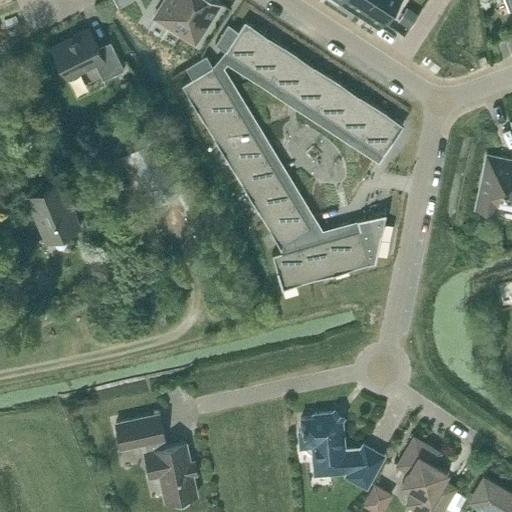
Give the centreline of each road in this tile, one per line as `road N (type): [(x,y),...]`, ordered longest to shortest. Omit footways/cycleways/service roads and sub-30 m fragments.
road 1 (residential): [(382,372),(435,114),(446,102)]
road 2 (residential): [(283,0),(446,102)]
road 3 (unclassified): [(181,410),(356,376)]
road 4 (residential): [(382,372),(485,441)]
